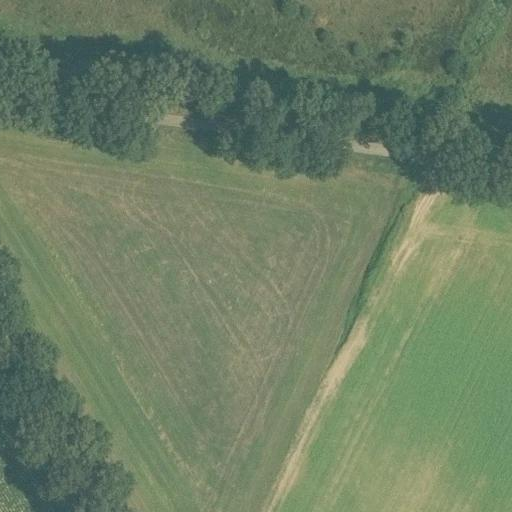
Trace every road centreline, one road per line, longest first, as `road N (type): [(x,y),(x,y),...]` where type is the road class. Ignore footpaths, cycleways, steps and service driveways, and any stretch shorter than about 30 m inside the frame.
road 1 (unclassified): [(511,171),(0,97)]
road 2 (unclassified): [(0,343),(101,511)]
